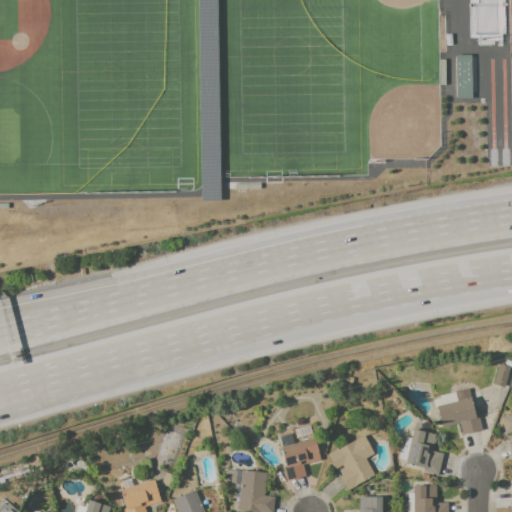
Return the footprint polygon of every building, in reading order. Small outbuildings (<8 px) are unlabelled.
[(220,202),(201,202),(201,194),(197,0),(216,0),(219,180),(220,202)] [(502,0),(470,0),(471,37),(503,37),(502,0)] [(459,56),(474,56),(475,100),(459,100),(459,56)] [(498,364),(511,368),(507,388),(493,384),(498,364)] [(485,431),(465,436),(463,424),(445,429),(440,408),(438,409),(435,399),(458,394),(457,393),(472,389),(474,399),(478,417),(481,417),(485,431)] [(511,415),(511,457),(507,442),(509,441),(508,436),(511,434),(511,432),(505,434),(500,417),(508,415),(509,416),(511,415)] [(294,429),(309,425),(312,434),(297,438),(294,429)] [(446,455),(441,476),(430,474),(430,473),(426,472),(426,469),(408,465),(409,461),(401,459),(403,448),(406,449),(408,438),(414,439),(416,430),(438,436),(435,452),(446,455)] [(309,477),(290,482),(286,468),(289,467),(284,448),(285,448),(283,438),(294,435),(296,445),(318,439),(323,461),(306,466),(309,477)] [(339,469),(331,454),(339,450),(340,451),(366,436),(376,455),(368,460),(377,476),(359,486),(359,487),(350,491),(343,478),(345,477),(342,471),(347,470),(345,466),(339,469)] [(233,485),(235,471),(244,473),(245,472),(269,474),(267,497),(277,498),(275,511),(254,511),(240,510),(241,503),(243,486),(233,485)] [(169,473),(176,476),(171,488),(164,486),(169,473)] [(126,511),(129,510),(124,491),(157,481),(163,503),(147,508),(148,511),(126,511)] [(451,504),(451,511),(416,511),(416,487),(439,487),(439,504),(451,504)] [(179,511),(175,501),(198,491),(206,511),(179,511)] [(362,511),(362,498),(372,499),(372,498),(384,498),(384,511),(362,511)] [(14,511),(5,501),(0,505),(0,511),(14,511)] [(87,511),(91,501),(113,508),(111,511),(87,511)]
